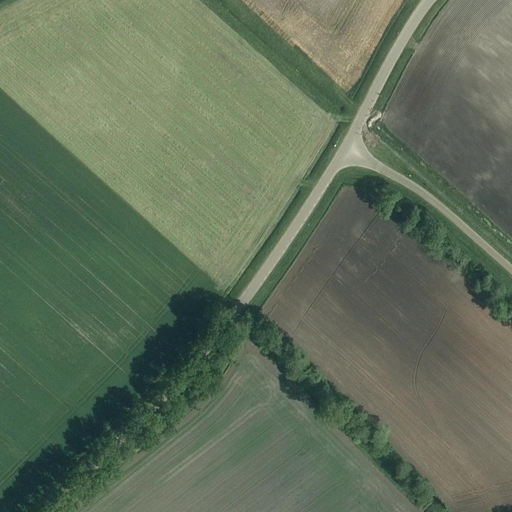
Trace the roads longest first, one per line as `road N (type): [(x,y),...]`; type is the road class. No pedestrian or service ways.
road 1 (tertiary): [(47,511),(183,376),(262,278),(346,148)]
road 2 (unclassified): [(511,270),(427,196),(346,148)]
road 3 (tertiary): [(346,148),(429,0)]
